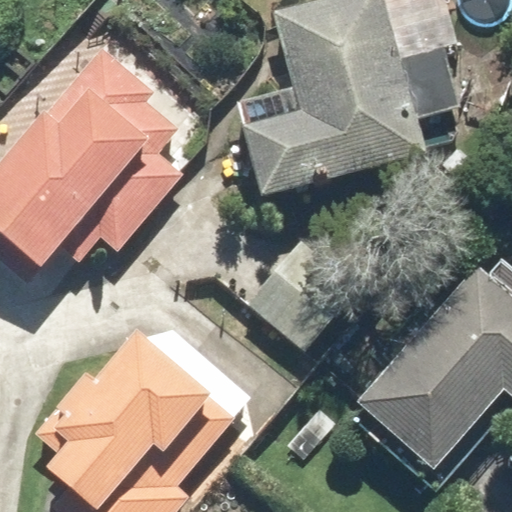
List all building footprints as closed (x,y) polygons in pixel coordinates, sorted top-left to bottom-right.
[(334,184),(437,153),(419,83),(416,83),(391,0),(349,0),(285,19),(312,110),(257,124),(275,195),(332,180),(334,184)] [(0,169),(0,221),(55,270),(96,225),(127,253),(196,177),(167,150),(190,125),(165,103),(169,99),(111,47),(0,169)] [(367,293),(314,244),(257,306),(311,355),(367,293)] [(511,421),(511,419),(501,410),(511,398),(511,276),(497,262),(359,402),(447,488),(511,421)] [(250,409),(152,330),(112,379),(106,374),(66,424),(85,439),(65,464),(89,484),(67,511),(185,511),(193,503),(181,493),(250,409)]
